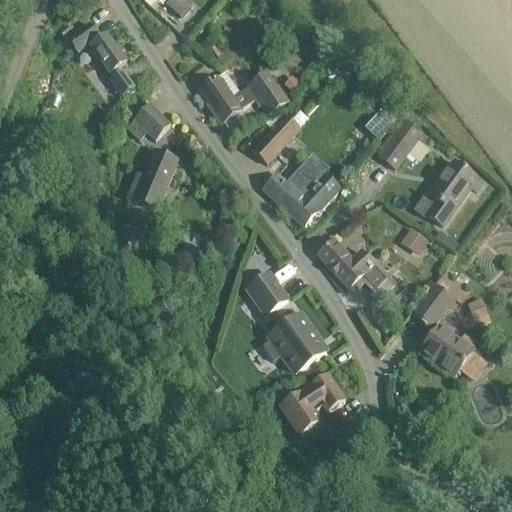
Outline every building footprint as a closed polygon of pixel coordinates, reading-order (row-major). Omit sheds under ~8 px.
[(91,29),(69,45),(77,56),(88,48),(90,50),(110,78),(126,66),(106,38),(101,42),(91,29)] [(334,65),(330,77),(340,80),(344,68),(334,65)] [(123,75),(111,84),(123,101),(135,92),(123,75)] [(266,78),(240,97),(225,76),(201,94),(224,126),(254,105),(258,110),(262,107),(270,118),(286,107),(266,78)] [(292,80),(284,88),(291,94),(299,86),(292,80)] [(387,107),(365,132),(377,142),(398,118),(387,107)] [(148,110),(126,133),(139,144),(145,137),(154,146),(169,129),(148,110)] [(252,155),(267,169),(300,133),(285,120),(252,155)] [(395,172),(424,137),(407,124),(379,159),(395,172)] [(128,202),(158,215),(180,164),(156,154),(145,180),(139,177),(128,202)] [(265,188),(262,191),(264,193),(278,206),(302,229),(315,214),(339,189),(324,175),(310,161),(288,185),(277,175),(265,188)] [(484,189),(453,166),(426,203),(433,209),(424,223),(442,235),(471,197),(476,199),(484,189)] [(409,232),(399,248),(416,260),(427,244),(409,232)] [(457,248),(439,235),(434,242),(452,254),(457,248)] [(133,260),(134,259),(139,254),(138,246),(132,240),(124,240),(120,245),(118,246),(119,255),(125,260),(133,260)] [(320,258),(318,259),(335,278),(349,293),(357,285),(361,289),(366,284),(375,294),(370,299),(376,307),(386,298),(394,290),(388,284),(361,256),(352,264),(334,245),(320,258)] [(288,304),(269,278),(247,294),(265,320),(288,304)] [(461,278),(456,285),(465,291),(470,285),(461,278)] [(434,288),(413,316),(434,332),(455,303),(434,288)] [(470,309),(478,331),(491,326),(482,304),(470,309)] [(274,339),(270,342),(272,344),(263,350),(274,365),(282,359),(296,377),(326,356),(300,320),(285,331),(279,330),(275,334),(274,334),(274,339)] [(473,357),(474,356),(442,331),(422,357),(454,382),(460,375),(473,357)] [(473,357),(460,375),(473,384),(486,367),(473,357)] [(347,402),(329,377),(284,409),(305,438),(324,424),(317,415),(327,408),(331,414),(347,402)]
